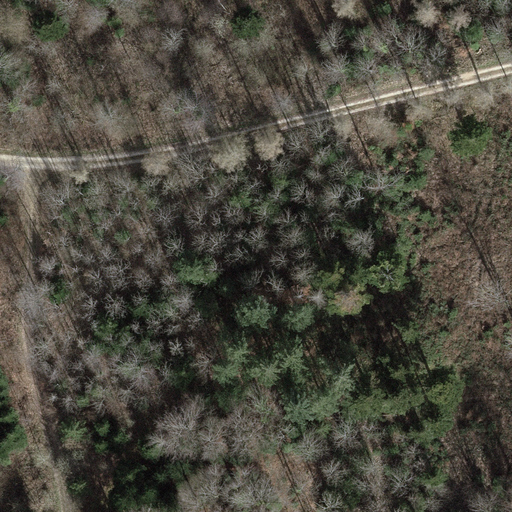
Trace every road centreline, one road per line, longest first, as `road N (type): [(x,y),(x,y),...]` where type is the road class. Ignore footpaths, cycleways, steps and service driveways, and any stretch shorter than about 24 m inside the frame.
road 1 (track): [(511,73),(161,155),(0,157)]
road 2 (track): [(31,160),(26,348),(63,511)]
